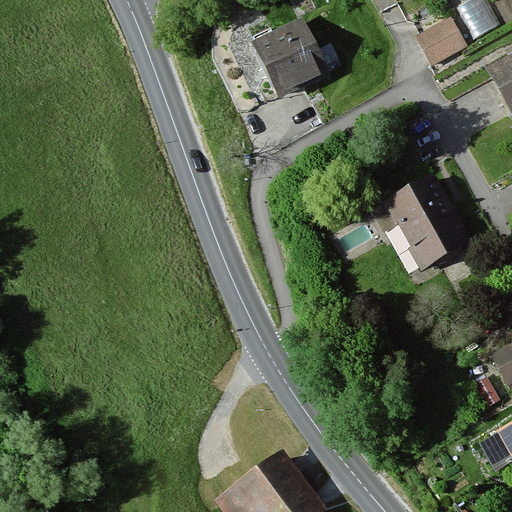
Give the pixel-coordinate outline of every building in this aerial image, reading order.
[(469,0),(461,5),(477,33),(501,20),(489,0),(469,0)] [(303,23),(252,46),(279,104),(330,81),(303,23)] [(450,24),(416,42),(431,69),(464,51),(450,24)] [(511,63),(490,75),(511,115),(511,63)] [(433,180),(383,207),(420,275),(470,247),(433,180)] [(511,347),(491,360),(510,392),(511,391),(511,347)] [(511,429),(497,438),(511,465),(511,429)] [(328,511),(285,454),(217,506),(221,511),(328,511)]
